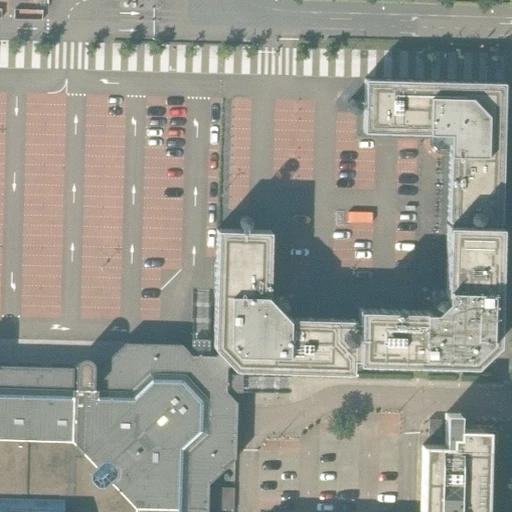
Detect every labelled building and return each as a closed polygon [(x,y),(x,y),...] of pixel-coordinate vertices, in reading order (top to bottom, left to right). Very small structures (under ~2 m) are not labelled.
[(94,46),(94,70),(137,71),(137,47),(94,46)] [(219,71),(219,48),(198,47),(197,70),(219,71)] [(228,72),(252,72),(252,52),(228,52),(228,72)] [(447,222),(449,222),(499,223),(501,223),(504,99),(493,98),(489,93),(489,83),(364,80),(363,133),(432,135),(431,145),(439,153),(449,153),(447,222)] [(354,323),(353,361),(357,361),(357,364),(475,367),(498,345),(501,227),(499,227),(499,223),(449,222),(449,226),(447,226),(445,291),(434,291),(425,300),(425,311),(358,310),(358,323),(354,323)] [(353,361),(354,323),(354,320),(288,318),(286,317),(289,314),(290,304),(283,297),(274,297),(270,300),(269,298),(270,232),(216,231),(213,349),(219,353),(234,369),(235,371),(353,374),(353,361)] [(0,511),(208,511),(209,485),(236,460),(236,420),(237,405),(237,403),(230,395),(232,393),(290,395),(291,377),(231,375),(231,369),(234,369),(219,353),(216,357),(209,357),(209,346),(191,345),(191,349),(187,353),(181,346),(125,344),(98,369),(95,368),(92,364),(89,361),(84,359),(80,361),(77,364),(75,368),(53,367),(0,365),(0,511)] [(488,511),(490,442),(489,442),(489,431),(460,430),(460,422),(460,415),(445,415),(444,446),(423,446),(420,511),(488,511)]
